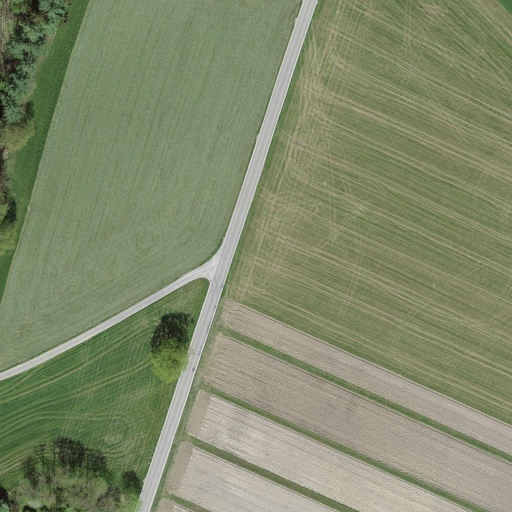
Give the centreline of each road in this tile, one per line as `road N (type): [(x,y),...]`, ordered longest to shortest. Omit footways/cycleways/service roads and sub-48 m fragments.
road 1 (tertiary): [(310,0),(140,511)]
road 2 (track): [(0,377),(223,265)]
